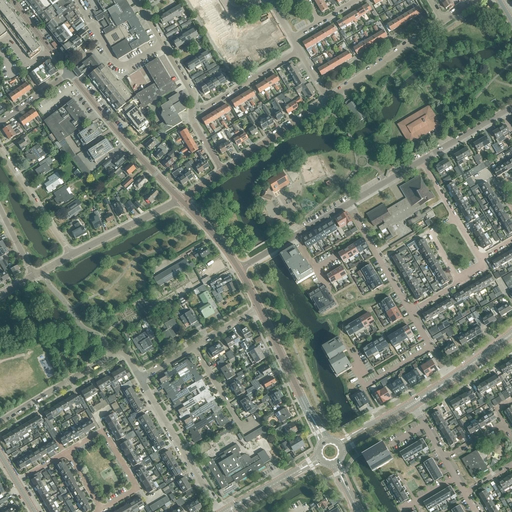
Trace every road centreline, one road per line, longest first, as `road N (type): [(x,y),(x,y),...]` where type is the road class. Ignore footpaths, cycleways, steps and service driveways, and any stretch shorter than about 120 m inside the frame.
road 1 (residential): [(432,347),(371,382),(351,349),(412,314)]
road 2 (residential): [(0,420),(115,352),(140,377)]
road 3 (unclassified): [(180,198),(70,73)]
road 4 (residential): [(218,511),(140,377)]
road 5 (unclassified): [(324,442),(259,308)]
road 6 (residential): [(328,97),(442,21)]
road 7 (residential): [(222,171),(328,97)]
road 8 (unclassified): [(72,253),(0,147)]
road 9 (residential): [(163,43),(127,63),(112,61),(78,0)]
road 10 (residential): [(411,312),(348,205)]
road 11 (residential): [(191,107),(210,105),(299,50)]
road 12 (unclassified): [(72,253),(180,198)]
